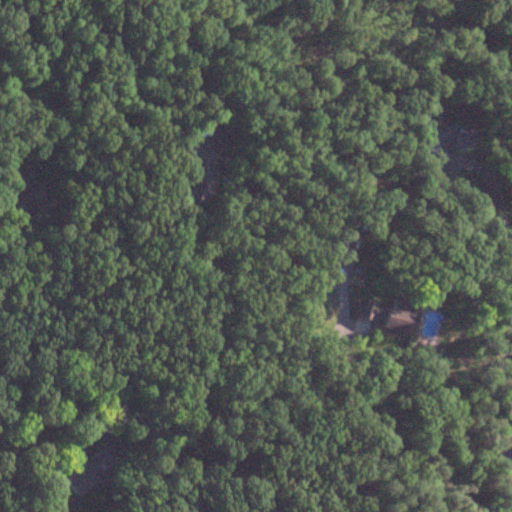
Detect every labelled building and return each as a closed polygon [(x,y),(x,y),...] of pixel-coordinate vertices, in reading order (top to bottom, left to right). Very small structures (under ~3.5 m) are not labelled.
[(413,169),(431,171),(434,146),(466,150),(469,126),(411,120),(409,132),(417,133),(413,169)] [(183,164),(176,168),(180,177),(182,177),(194,200),(221,186),(189,125),(168,136),(183,164)] [(5,199),(20,220),(46,203),(20,166),(8,175),(18,189),(5,199)] [(374,321),(375,303),(345,300),(344,308),(352,309),(351,318),(374,321)] [(409,313),(380,307),(376,327),(405,333),(409,313)] [(57,482),(69,495),(105,464),(93,450),(57,482)]
